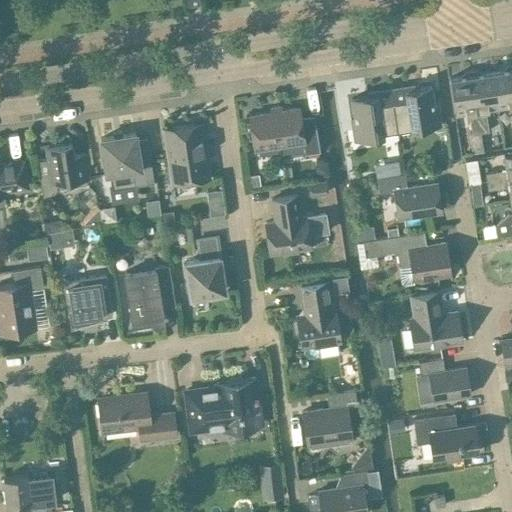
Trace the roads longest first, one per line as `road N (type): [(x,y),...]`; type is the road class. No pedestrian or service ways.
road 1 (residential): [(226,78),(511,30)]
road 2 (residential): [(259,341),(226,78)]
road 3 (residential): [(0,367),(259,341)]
road 4 (residential): [(455,25),(223,53)]
road 5 (residential): [(0,109),(226,78)]
road 6 (residential): [(223,53),(0,82)]
road 7 (residential): [(508,511),(476,300)]
road 8 (residential): [(259,341),(272,339),(289,472)]
road 9 (residential): [(476,300),(456,172)]
